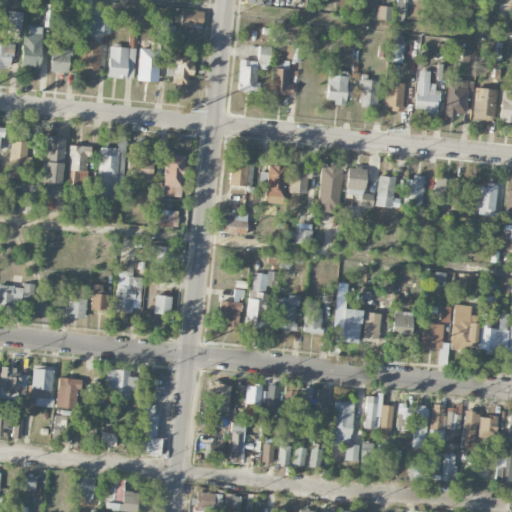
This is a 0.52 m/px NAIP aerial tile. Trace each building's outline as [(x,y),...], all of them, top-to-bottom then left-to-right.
[(362,0),(354,0),(348,0),(349,8),(363,8),(362,0)] [(394,0),(395,19),(405,19),(403,0),(394,0)] [(391,21),(392,7),(376,6),(376,20),(391,21)] [(203,12),(182,9),(180,25),(201,28),(203,12)] [(22,29),(23,12),(8,11),(7,29),(22,29)] [(87,32),(110,34),(110,20),(98,20),(99,15),(88,14),(87,32)] [(20,68),(38,69),(42,27),(23,26),(20,68)] [(170,46),(181,47),(182,35),(171,34),(170,46)] [(77,74),(97,77),(101,43),(82,41),(77,74)] [(0,68),(12,69),(12,44),(0,43),(0,68)] [(69,73),(70,45),(51,44),(50,72),(69,73)] [(132,79),(134,47),(109,46),(107,78),(132,79)] [(267,62),(271,49),(261,46),(257,59),(267,62)] [(284,59),(300,62),(302,48),(286,46),(284,59)] [(154,81),(154,49),(138,49),(137,81),(154,81)] [(461,62),(474,63),(475,51),(462,49),(461,62)] [(192,54),(173,54),(173,82),(192,82),(192,54)] [(237,92),(257,93),(258,61),(239,60),(237,92)] [(270,95),(291,96),(292,85),(288,85),(289,69),(271,68),(270,95)] [(345,106),(347,71),(328,70),(326,100),(333,101),(333,105),(345,106)] [(414,112),(436,113),(437,84),(428,84),(429,71),(417,71),(414,112)] [(377,81),(360,80),(358,108),(376,108),(377,81)] [(444,117),(456,117),(456,114),(465,114),(466,91),(472,91),(473,81),(446,80),(444,117)] [(384,109),(402,110),(403,85),(385,84),(384,109)] [(472,120),(494,120),(494,89),(473,89),(472,120)] [(511,93),(500,93),(499,121),(511,121),(511,93)] [(63,138),(45,137),(42,197),(60,198),(63,138)] [(123,181),(125,140),(117,140),(116,149),(99,148),(96,199),(113,200),(114,181),(123,181)] [(28,157),(26,157),(26,142),(11,141),(10,177),(27,178),(28,157)] [(133,164),(132,178),(141,178),(141,182),(151,183),(152,157),(136,157),(137,146),(128,145),(127,164),(133,164)] [(90,146),(68,146),(67,171),(75,171),(75,179),(68,178),(67,183),(85,183),(86,156),(90,156),(90,146)] [(182,197),(183,156),(164,156),(163,196),(182,197)] [(230,185),(246,186),(247,162),(230,162),(230,185)] [(259,194),(283,195),(284,166),(267,166),(267,172),(259,172),(259,194)] [(320,167),(317,211),(338,212),(341,168),(320,167)] [(366,169),(348,167),(345,194),(363,196),(366,169)] [(311,168),(289,168),(288,193),(306,193),(306,179),(310,179),(311,168)] [(399,199),(392,198),(394,177),(378,175),(375,206),(398,208),(399,199)] [(405,202),(422,203),(423,176),(406,175),(405,202)] [(453,178),(434,177),(433,204),(451,205),(453,178)] [(478,184),(476,215),(494,216),(496,185),(478,184)] [(5,214),(17,214),(18,193),(6,192),(5,214)] [(25,214),(33,214),(35,193),(26,193),(25,214)] [(152,227),(172,228),(172,215),(152,214),(152,227)] [(216,233),(246,234),(247,216),(233,215),(233,220),(217,219),(216,233)] [(294,244),(310,245),(311,224),(295,223),(294,244)] [(171,246),(148,246),(147,270),(170,270),(171,246)] [(114,312),(129,313),(129,308),(140,309),(142,278),(131,277),(132,261),(126,261),(125,271),(117,271),(114,312)] [(245,325),(262,327),(266,286),(272,287),(273,274),(250,272),(245,325)] [(432,285),(444,285),(445,273),(432,272),(432,285)] [(481,300),(493,302),(495,285),(484,283),(481,300)] [(32,284),(23,284),(24,309),(34,309),(32,284)] [(22,304),(22,286),(0,285),(0,312),(10,312),(11,303),(22,304)] [(233,302),(221,301),(220,327),(238,328),(240,290),(233,290),(233,302)] [(90,310),(106,311),(106,294),(91,294),(90,310)] [(153,314),(169,315),(170,296),(154,295),(153,314)] [(274,329),(294,330),(296,297),(276,296),(274,329)] [(84,318),(85,299),(67,298),(67,318),(84,318)] [(477,324),(468,323),(469,306),(452,305),(450,349),(475,350),(477,324)] [(449,322),(449,307),(440,307),(440,322),(449,322)] [(340,342),(359,343),(360,310),(341,309),(340,342)] [(302,333),(320,334),(320,310),(303,310),(302,333)] [(412,312),(392,311),(391,342),(401,343),(402,338),(411,339),(412,312)] [(378,339),(380,313),(364,313),(363,338),(378,339)] [(506,355),(508,330),(488,329),(490,314),(480,313),(477,352),(506,355)] [(507,314),(499,314),(498,330),(507,330),(507,314)] [(441,349),(442,324),(421,324),(420,348),(441,349)] [(447,343),(439,343),(438,364),(446,365),(447,343)] [(27,375),(16,374),(16,368),(1,367),(0,381),(0,393),(25,395),(27,375)] [(34,406),(50,407),(52,370),(32,369),(30,403),(25,403),(24,415),(34,416),(34,406)] [(129,371),(108,369),(105,397),(134,400),(136,379),(128,378),(129,371)] [(76,409),(79,380),(58,377),(55,407),(76,409)] [(208,410),(228,413),(231,384),(211,382),(208,410)] [(263,404),(264,386),(245,385),(244,403),(263,404)] [(279,411),(281,386),(267,385),(265,410),(279,411)] [(300,387),(298,407),(309,409),(311,388),(300,387)] [(316,390),(314,421),(325,421),(327,391),(316,390)] [(365,395),(363,428),(379,429),(381,396),(365,395)] [(357,462),(358,445),(350,444),(352,402),(332,401),(330,445),(345,446),(344,461),(357,462)] [(135,454),(160,455),(161,439),(153,438),(155,405),(137,405),(135,454)] [(390,439),(392,406),(381,405),(379,439),(390,439)] [(411,407),(398,405),(395,427),(408,428),(411,407)] [(443,442),(444,405),(430,405),(429,442),(443,442)] [(446,405),(445,430),(459,430),(461,406),(446,405)] [(425,448),(426,407),(414,406),(412,448),(425,448)] [(11,439),(21,439),(22,410),(13,409),(11,439)] [(461,449),(474,450),(476,412),(463,411),(461,449)] [(8,415),(0,414),(0,436),(2,437),(2,428),(8,428),(8,415)] [(51,440),(65,441),(68,416),(54,415),(51,440)] [(497,417),(478,416),(477,438),(496,438),(497,417)] [(72,449),(83,449),(85,422),(78,422),(77,437),(72,437),(72,449)] [(243,424),(231,423),(229,462),(241,462),(243,424)] [(115,447),(117,427),(101,426),(99,446),(115,447)] [(203,459),(222,460),(223,444),(204,443),(203,459)] [(370,443),(360,443),(359,469),(370,469),(370,443)] [(272,463),(273,444),(262,444),(261,462),(272,463)] [(321,444),(310,444),(309,468),(320,469),(321,444)] [(288,465),(289,446),(277,446),(277,465),(288,465)] [(291,465),(302,468),(306,449),(295,446),(291,465)] [(454,482),(455,455),(442,454),(441,481),(454,482)] [(511,483),(511,478),(511,456),(496,456),(494,482),(511,483)] [(439,459),(425,458),(423,476),(437,477),(439,459)] [(409,473),(422,473),(421,460),(409,460),(409,473)] [(35,489),(35,475),(19,475),(19,489),(35,489)] [(74,497),(92,498),(93,477),(75,476),(74,497)] [(103,503),(103,510),(135,511),(136,492),(122,491),(123,480),(113,479),(112,498),(121,499),(120,504),(103,503)] [(190,492),(189,507),(222,509),(223,494),(190,492)] [(239,511),(240,495),(224,495),(223,511),(239,511)]
